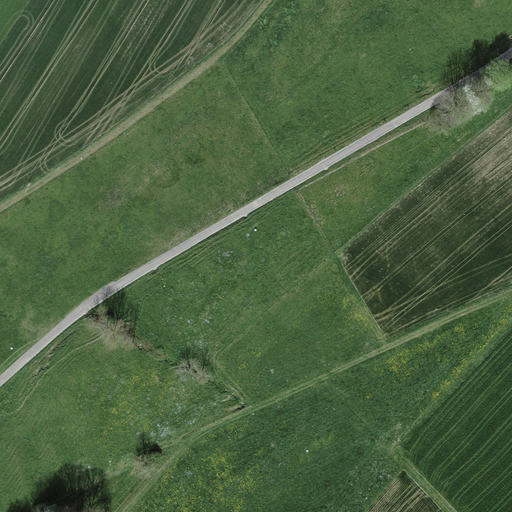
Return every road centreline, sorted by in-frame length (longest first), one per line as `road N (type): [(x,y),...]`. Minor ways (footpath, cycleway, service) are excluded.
road 1 (unclassified): [(511,50),(124,280),(0,380)]
road 2 (track): [(119,511),(202,431),(511,294)]
road 3 (track): [(0,209),(195,74),(270,0)]
road 4 (track): [(313,382),(449,511)]
